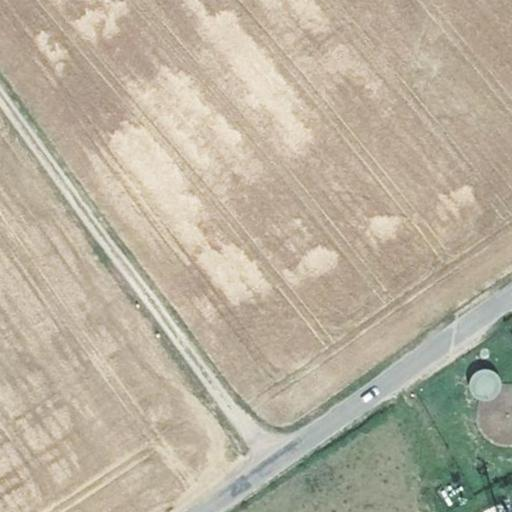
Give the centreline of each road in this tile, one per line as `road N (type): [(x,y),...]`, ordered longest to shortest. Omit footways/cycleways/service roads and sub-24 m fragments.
road 1 (track): [(0,108),(265,470)]
road 2 (unclassified): [(511,300),(202,511)]
